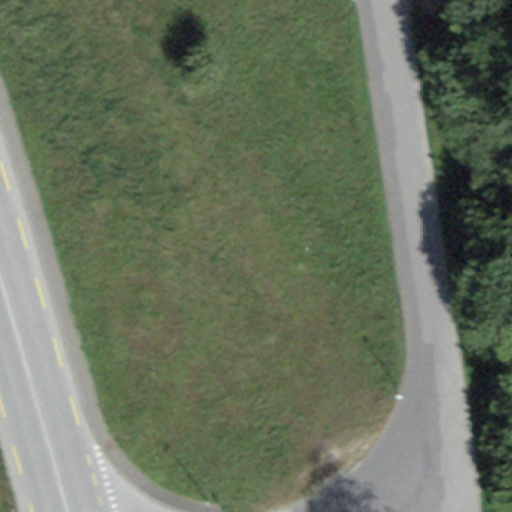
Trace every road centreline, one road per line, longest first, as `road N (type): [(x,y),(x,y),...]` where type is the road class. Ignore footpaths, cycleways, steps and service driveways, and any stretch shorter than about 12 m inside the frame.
road 1 (unclassified): [(410,469),(425,420),(429,362),(379,0)]
road 2 (primary): [(65,511),(0,292)]
